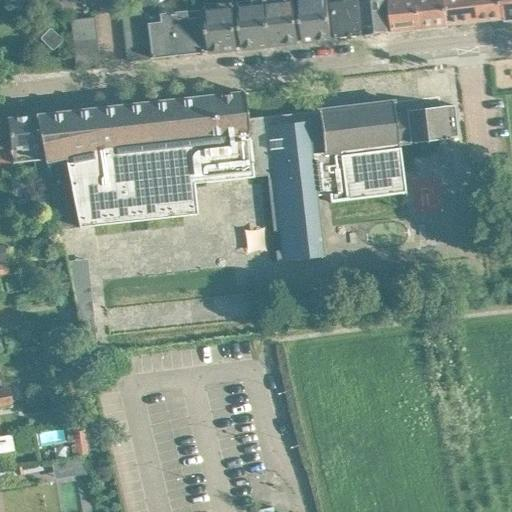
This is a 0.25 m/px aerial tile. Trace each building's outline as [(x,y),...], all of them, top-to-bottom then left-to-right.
[(148,15),(162,0),(143,0),(139,5),(148,15)] [(233,0),(218,0),(220,10),(205,11),(210,52),(239,49),(233,0)] [(272,46),(266,0),(251,0),(253,6),(239,8),(243,49),(272,46)] [(300,43),(295,0),(266,0),(272,46),(300,43)] [(332,39),(327,0),(298,0),(303,42),(332,39)] [(363,36),(359,2),(358,0),(344,0),(345,2),(332,4),(336,39),(363,36)] [(370,0),(371,1),(359,2),(363,36),(389,33),(385,0),(370,0)] [(420,29),(417,0),(388,0),(392,32),(420,29)] [(449,26),(449,24),(445,0),(417,0),(420,29),(449,26)] [(476,21),(473,0),(445,0),(449,24),(451,24),(453,26),(460,25),(462,23),(476,21)] [(504,19),(501,0),(473,0),(476,21),(477,21),(490,20),(492,22),(499,21),(500,19),(504,19)] [(511,19),(511,0),(501,0),(504,19),(504,20),(511,19)] [(122,14),(124,26),(148,23),(147,15),(144,11),(122,14)] [(188,11),(178,12),(176,12),(180,56),(207,53),(202,18),(189,19),(188,11)] [(180,56),(176,12),(163,14),(163,22),(151,23),(155,58),(180,56)] [(70,21),(71,32),(95,29),(94,18),(70,21)] [(149,35),(148,23),(124,26),(125,38),(149,35)] [(60,39),(60,38),(52,29),(51,29),(50,28),(49,28),(48,29),(47,29),(42,35),(41,35),(41,37),(41,38),(41,39),(42,39),(50,49),(51,49),(52,49),(53,49),(54,49),(54,48),(55,48),(59,44),(60,43),(61,42),(61,41),(61,40),(61,39),(60,39)] [(96,41),(95,29),(71,32),(72,44),(96,41)] [(150,47),(149,35),(125,38),(126,50),(150,47)] [(98,53),(96,41),(72,44),(74,56),(98,53)] [(152,59),(150,47),(126,50),(128,62),(152,59)] [(99,65),(98,53),(74,56),(75,68),(99,65)] [(247,132),(243,93),(35,116),(41,147),(44,161),(111,147),(209,136),(219,223),(255,220),(246,132),(247,132)] [(457,139),(454,105),(406,110),(407,113),(394,115),(393,102),(318,110),(319,122),(319,124),(322,153),(457,139)] [(41,147),(35,116),(7,119),(7,121),(10,146),(10,150),(11,150),(41,147)] [(0,146),(10,146),(7,121),(0,121),(0,146)] [(314,182),(311,156),(311,154),(308,126),(307,123),(307,121),(267,126),(267,128),(263,129),(263,130),(267,130),(273,178),(267,179),(273,231),(278,230),(281,251),(275,251),(277,262),(323,256),(315,194),(316,194),(315,182),(314,182)] [(319,122),(307,123),(308,126),(311,154),(322,153),(319,124),(319,122)] [(0,164),(12,163),(11,150),(10,150),(10,146),(0,146),(0,164)] [(223,254),(101,265),(107,338),(229,328),(223,254)] [(92,334),(82,335),(86,354),(95,353),(93,334),(92,334)] [(8,391),(0,392),(0,406),(10,405),(8,391)] [(0,450),(13,449),(11,435),(1,437),(0,437),(0,450)] [(18,485),(38,483),(37,472),(17,474),(18,485)] [(0,488),(13,486),(11,475),(0,477),(0,488)] [(255,507),(255,511),(273,511),(271,503),(255,507)]
